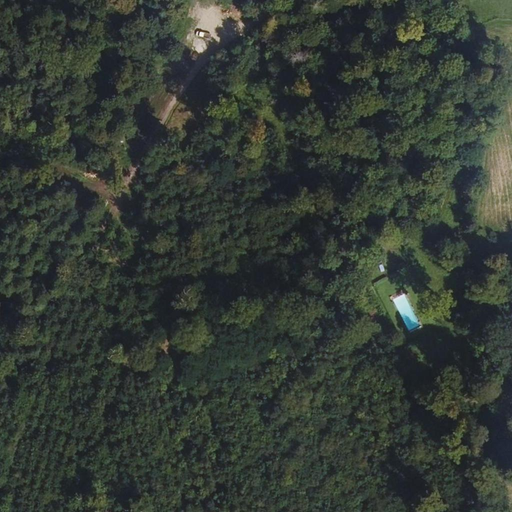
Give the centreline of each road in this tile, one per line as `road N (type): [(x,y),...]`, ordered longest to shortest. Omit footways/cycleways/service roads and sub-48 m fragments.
road 1 (track): [(0,508),(24,423),(118,204)]
road 2 (track): [(118,204),(162,416),(193,511)]
road 3 (track): [(304,0),(198,65),(118,204)]
